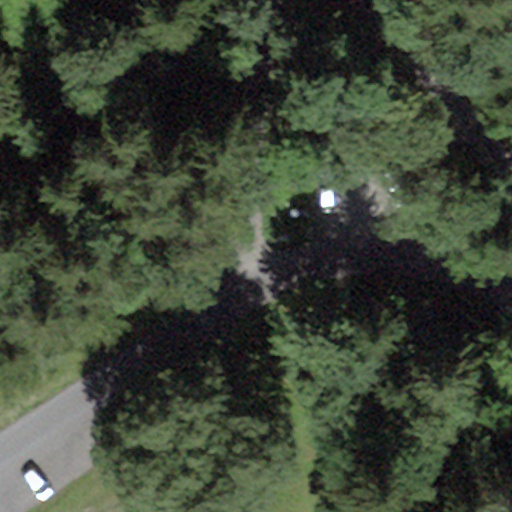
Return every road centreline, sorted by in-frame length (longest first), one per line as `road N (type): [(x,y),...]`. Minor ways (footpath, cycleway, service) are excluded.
road 1 (residential): [(511,294),(445,257),(364,245),(326,249),(264,274),(0,452)]
road 2 (track): [(373,0),(476,117),(511,173)]
